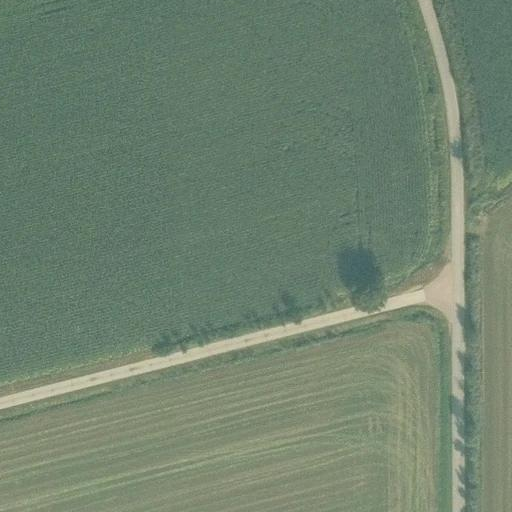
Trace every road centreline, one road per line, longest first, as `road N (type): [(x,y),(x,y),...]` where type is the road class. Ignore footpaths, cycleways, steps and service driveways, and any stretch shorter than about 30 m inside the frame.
road 1 (unclassified): [(0,398),(451,291)]
road 2 (unclassified): [(419,0),(446,141),(451,291)]
road 3 (unclassified): [(451,291),(449,511)]
